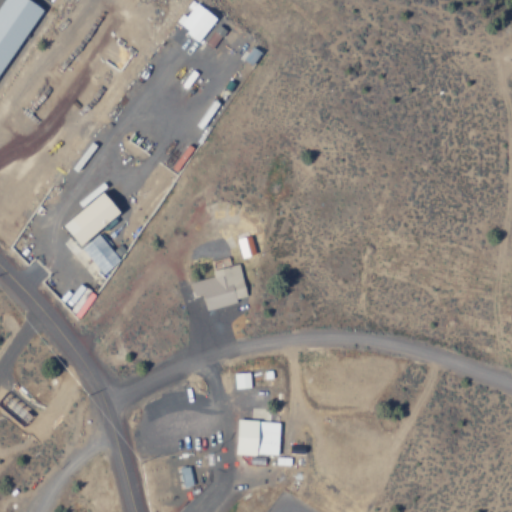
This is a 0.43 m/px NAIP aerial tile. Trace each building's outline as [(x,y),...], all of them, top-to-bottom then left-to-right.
[(0,0),(0,68),(38,7),(27,0),(0,0)] [(177,26),(199,41),(215,17),(193,2),(177,26)] [(241,58),(250,65),(259,51),(250,45),(241,58)] [(75,245),(116,212),(99,191),(58,224),(75,245)] [(118,259),(95,233),(78,249),(101,274),(118,259)] [(235,238),(240,257),(253,254),(249,235),(235,238)] [(203,308),(245,300),(237,263),(227,265),(226,257),(209,261),(212,277),(188,281),(191,296),(200,294),(203,308)] [(248,372),(233,372),(234,388),(249,387),(248,372)] [(233,453),(276,455),(277,421),(234,419),(233,453)]
